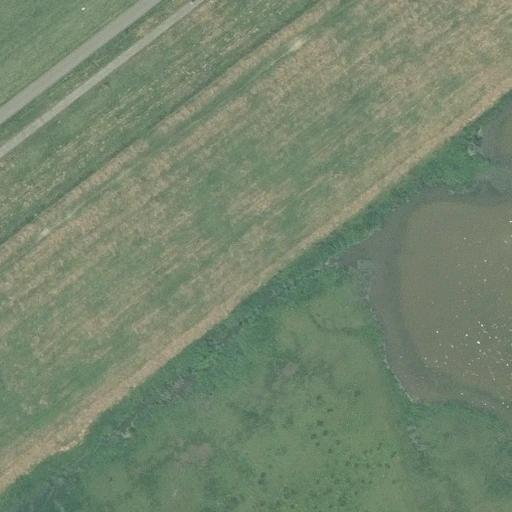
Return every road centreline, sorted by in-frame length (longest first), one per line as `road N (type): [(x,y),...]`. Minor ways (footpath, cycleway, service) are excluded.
road 1 (unknown): [(0,270),(363,0)]
road 2 (unclassified): [(0,120),(154,0)]
